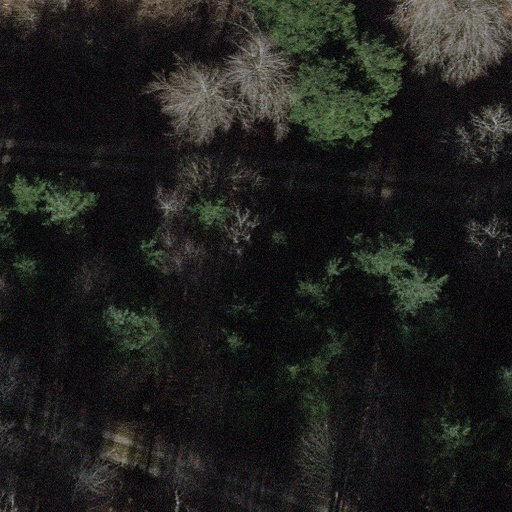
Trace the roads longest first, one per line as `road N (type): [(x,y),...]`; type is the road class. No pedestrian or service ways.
road 1 (track): [(0,144),(511,163)]
road 2 (track): [(0,411),(295,511)]
